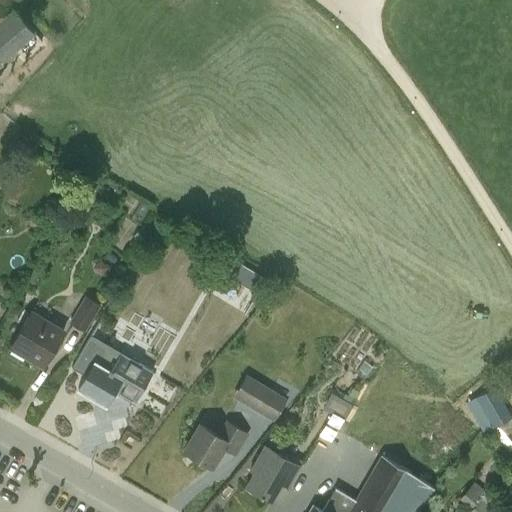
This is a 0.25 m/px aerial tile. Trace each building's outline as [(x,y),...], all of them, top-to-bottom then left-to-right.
[(0,0),(0,60),(35,30),(16,9),(23,0),(22,0),(0,0)] [(186,299),(198,309),(211,295),(199,285),(186,299)] [(69,322),(85,331),(102,303),(86,294),(69,322)] [(43,366),(64,330),(31,310),(10,347),(43,366)] [(122,351),(111,369),(94,360),(78,387),(105,403),(113,390),(134,402),(153,370),(122,351)] [(232,395),(274,420),(287,398),(246,373),(232,395)] [(511,415),(511,414),(494,384),(465,401),(483,433),(495,426),(500,436),(511,429),(511,419),(510,416),(511,415)] [(325,409),(347,417),(353,401),(331,393),(325,409)] [(212,466),(224,446),(236,454),(250,432),(227,417),(217,433),(199,422),(183,449),(212,466)] [(313,505),(308,511),(418,511),(435,488),(378,454),(385,440),(359,424),(324,483),(334,488),(322,510),(313,505)] [(299,465),(265,445),(250,469),(254,471),(245,486),(271,501),(281,483),(287,486),(299,465)] [(460,493),(473,511),(486,511),(494,506),(476,482),(460,493)]
